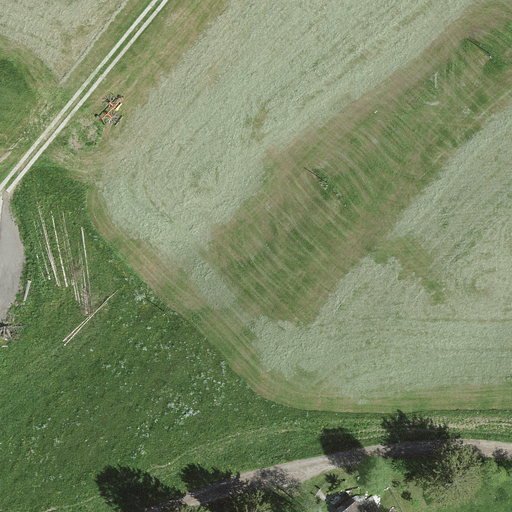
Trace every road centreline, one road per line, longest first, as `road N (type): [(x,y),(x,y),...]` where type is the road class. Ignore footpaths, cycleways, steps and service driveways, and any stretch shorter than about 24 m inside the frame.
road 1 (track): [(511,453),(374,454),(283,471),(161,511)]
road 2 (track): [(0,189),(157,0)]
